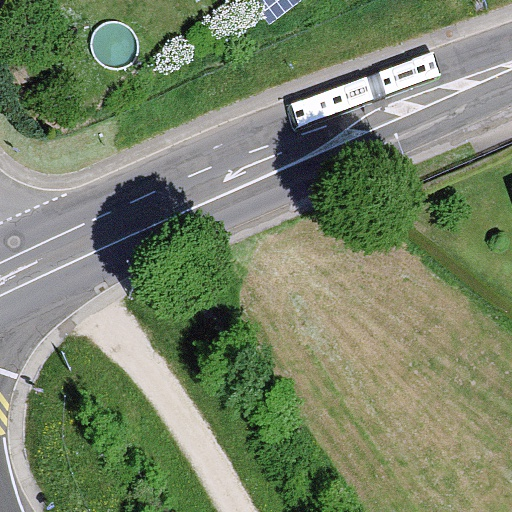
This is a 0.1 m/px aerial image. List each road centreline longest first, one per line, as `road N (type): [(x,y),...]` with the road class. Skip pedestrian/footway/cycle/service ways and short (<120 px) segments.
road 1 (secondary): [(511,69),(264,165),(0,287)]
road 2 (track): [(234,511),(139,363),(46,265)]
